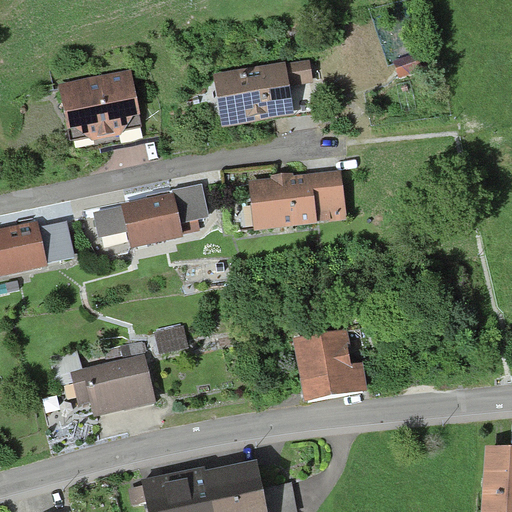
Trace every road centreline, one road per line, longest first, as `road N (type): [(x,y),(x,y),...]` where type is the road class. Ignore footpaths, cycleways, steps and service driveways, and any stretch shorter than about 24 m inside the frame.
road 1 (unclassified): [(0,485),(222,426),(511,397)]
road 2 (residential): [(0,206),(328,149)]
